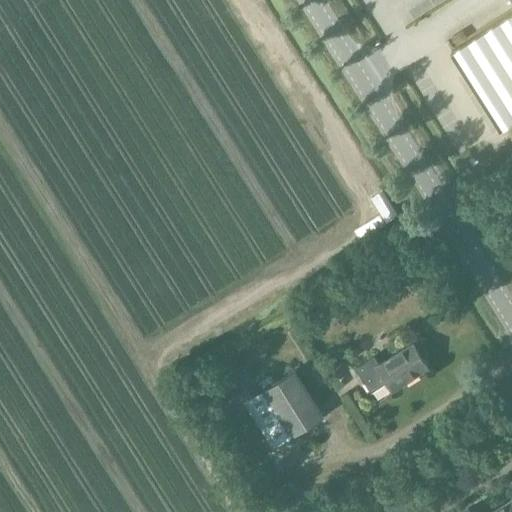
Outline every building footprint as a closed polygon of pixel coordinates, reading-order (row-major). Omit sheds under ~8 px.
[(511,12),(491,25),(450,51),(500,129),(511,121),(511,12)] [(390,389),(428,365),(413,341),(379,363),(373,355),(355,366),(369,389),(385,379),(390,389)] [(262,388),(264,391),(291,434),(323,413),(294,367),(262,388)] [(291,434),(264,391),(248,401),(274,445),(291,434)] [(275,505),(296,491),(288,480),(268,493),(275,505)] [(418,511),(424,509),(414,491),(403,497),(402,494),(372,511),(418,511)] [(511,511),(511,498),(489,511),(472,511),(469,507),(460,511),(511,511)]
